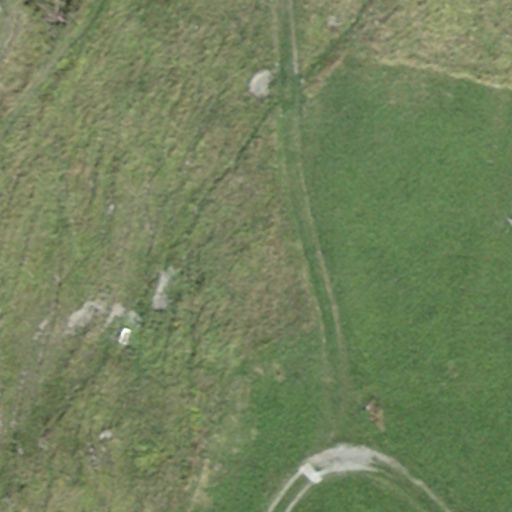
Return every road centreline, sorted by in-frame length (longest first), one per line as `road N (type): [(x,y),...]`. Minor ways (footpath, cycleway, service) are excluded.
road 1 (track): [(346,456),(329,309),(301,197),(283,0)]
road 2 (track): [(440,511),(408,475),(358,456),(319,467),(280,511)]
